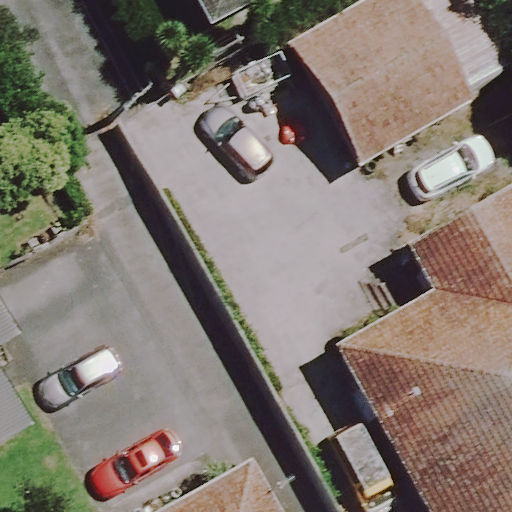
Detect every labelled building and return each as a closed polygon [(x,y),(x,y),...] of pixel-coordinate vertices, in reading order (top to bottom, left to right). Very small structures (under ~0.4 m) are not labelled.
[(285,0),(177,0),(206,47),(285,0)] [(502,96),(449,0),(388,0),(278,59),(344,181),(502,96)] [(511,511),(511,227),(498,202),(409,250),(439,304),(327,364),(407,511),(511,511)] [(0,453),(15,444),(0,419),(0,453)] [(245,511),(231,483),(175,511),(245,511)]
